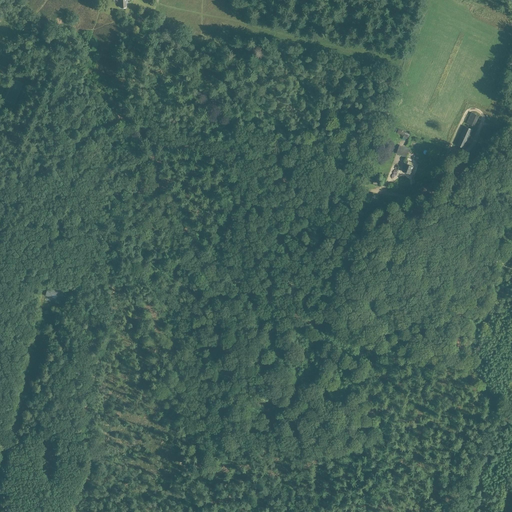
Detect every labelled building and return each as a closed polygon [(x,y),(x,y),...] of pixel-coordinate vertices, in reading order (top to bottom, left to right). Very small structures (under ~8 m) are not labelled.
[(119,0),(121,8),(126,8),(126,0),(129,0),(119,0)] [(469,128),(477,131),(481,120),(473,117),(469,128)] [(473,130),(465,127),(457,145),(464,148),(473,130)] [(410,149),(400,145),(397,154),(407,157),(410,149)] [(406,160),(405,163),(403,167),(404,167),(403,171),(411,174),(415,164),(406,160)] [(58,290),(54,289),(48,287),(46,295),(52,296),(52,293),(57,294),(57,297),(62,299),(64,291),(58,290)]
